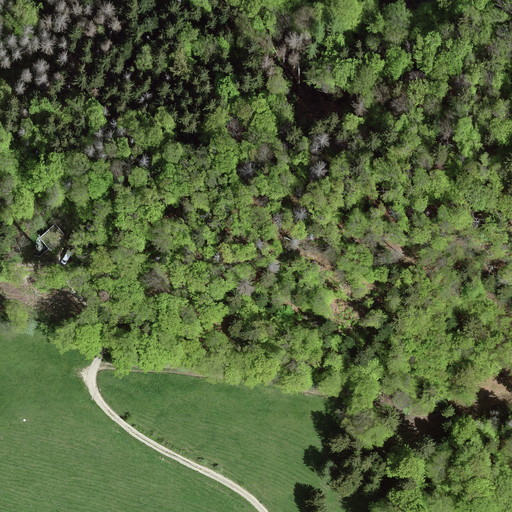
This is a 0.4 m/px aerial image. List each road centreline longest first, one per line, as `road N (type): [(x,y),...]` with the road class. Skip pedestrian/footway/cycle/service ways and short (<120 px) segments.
road 1 (track): [(440,0),(227,116),(82,227),(72,268)]
road 2 (track): [(95,360),(353,393),(434,430),(497,438)]
road 3 (track): [(263,511),(137,436),(99,402),(90,381),(99,320),(72,268)]
